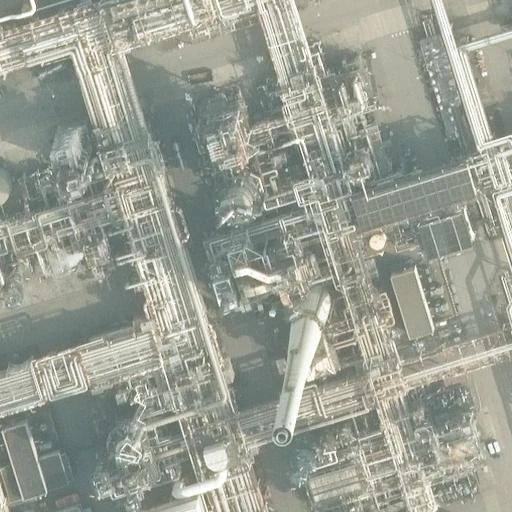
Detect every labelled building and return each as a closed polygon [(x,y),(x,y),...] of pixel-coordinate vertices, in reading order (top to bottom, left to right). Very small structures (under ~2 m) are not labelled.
[(230,23),(231,24),(232,30),(259,22),(257,15),(230,23)] [(435,327),(415,264),(391,272),(410,335),(435,327)] [(0,466),(11,500),(69,481),(69,480),(76,477),(68,451),(60,453),(59,450),(38,456),(26,418),(2,425),(13,462),(0,466)] [(454,476),(500,464),(489,423),(443,435),(454,476)] [(209,511),(201,484),(127,507),(128,511),(209,511)]
